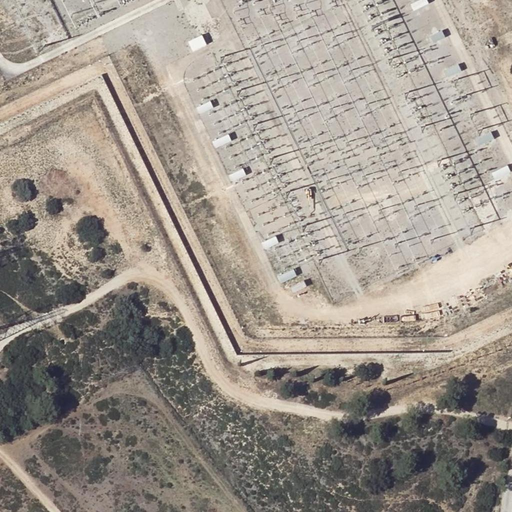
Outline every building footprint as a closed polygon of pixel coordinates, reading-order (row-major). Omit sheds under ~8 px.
[(430,3),(428,0),(419,0),(412,4),(415,10),(430,3)] [(447,36),(443,30),(432,36),(435,42),(447,36)] [(202,35),(188,41),(192,51),(207,45),(202,35)] [(463,70),(459,64),(446,71),(449,77),(463,70)] [(215,106),(212,100),(198,107),(201,113),(215,106)] [(495,138),(492,132),(478,139),(481,145),(495,138)] [(231,140),(228,134),(214,140),(217,147),(231,140)] [(511,171),(508,166),(494,172),(497,178),(511,171)] [(247,175),(244,168),(231,174),(234,181),(247,175)] [(281,242),(278,236),(265,242),(268,248),(281,242)] [(298,275),(295,269),(281,276),(284,283),(298,275)]
